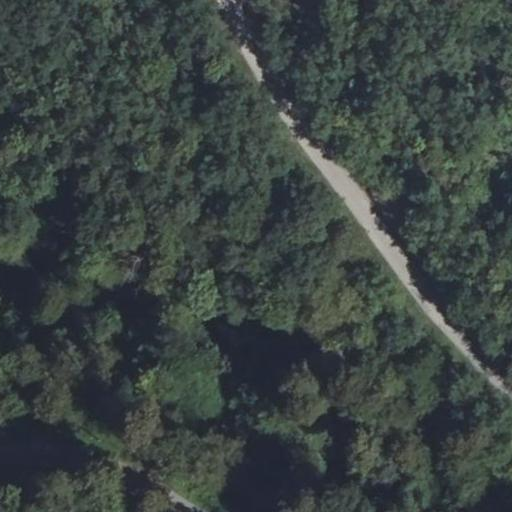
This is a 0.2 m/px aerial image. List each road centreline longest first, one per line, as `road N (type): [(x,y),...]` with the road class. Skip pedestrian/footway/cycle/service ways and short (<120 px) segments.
road 1 (tertiary): [(511,391),(348,189),(262,69),(229,0)]
road 2 (tertiary): [(0,451),(75,447),(240,511)]
